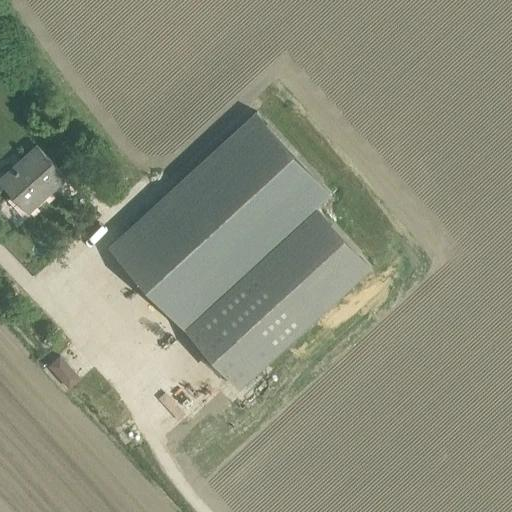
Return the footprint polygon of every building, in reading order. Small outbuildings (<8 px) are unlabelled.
[(255,111),(109,246),(182,326),(329,192),(255,111)] [(36,144),(0,176),(0,180),(28,211),(65,177),(75,188),(84,180),(67,161),(58,169),(36,144)] [(135,176),(142,185),(157,175),(151,165),(135,176)] [(121,203),(136,191),(130,183),(114,194),(121,203)] [(84,196),(98,212),(106,205),(92,189),(84,196)] [(183,327),(239,388),(372,266),(316,205),(183,327)]
